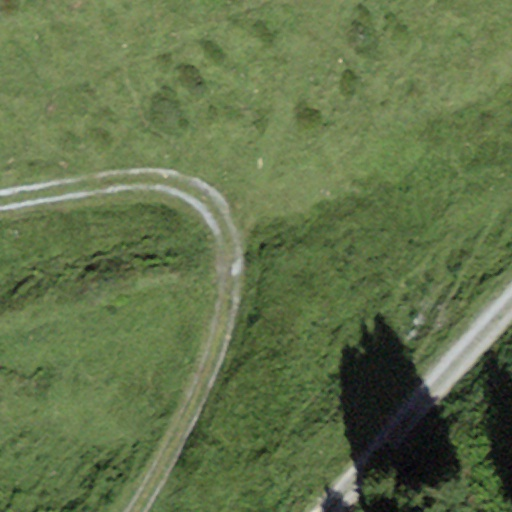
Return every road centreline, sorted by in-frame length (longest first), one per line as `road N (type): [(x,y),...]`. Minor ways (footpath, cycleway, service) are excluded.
road 1 (track): [(0,195),(182,171),(225,199),(246,238),(247,289),(202,394),(123,511)]
road 2 (track): [(328,511),(511,302)]
